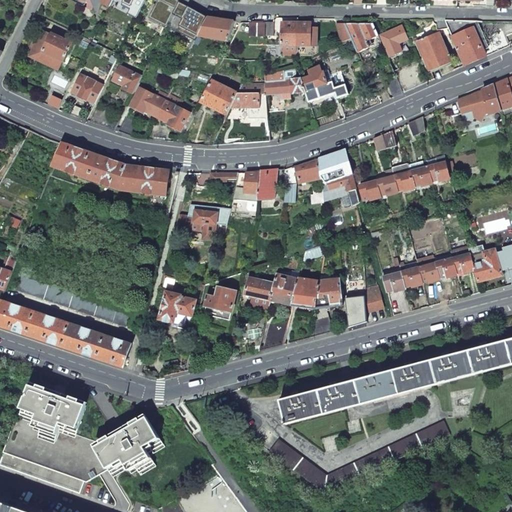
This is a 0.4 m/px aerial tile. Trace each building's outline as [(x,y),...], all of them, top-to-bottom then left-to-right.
[(111,0),(109,5),(135,18),(143,0),(111,0)] [(167,26),(179,2),(179,1),(176,0),(161,0),(161,1),(159,0),(157,0),(148,18),(166,27),(167,26)] [(196,40),(207,17),(205,17),(196,12),(190,9),(179,2),(167,26),(195,41),(196,40)] [(197,37),(228,42),(234,22),(220,20),(207,17),(196,40),(197,37)] [(477,21),(445,21),(466,66),(486,56),(475,33),(481,29),(477,21)] [(265,23),(250,23),(249,36),(265,37),(265,23)] [(298,23),(282,23),(282,45),(284,45),(297,46),(298,23)] [(311,23),(298,23),(297,46),(297,52),(303,53),(303,46),(317,46),(317,33),(314,33),(314,28),(311,28),(311,23)] [(345,24),(337,24),(342,42),(351,39),(345,24)] [(373,24),(345,24),(351,39),(352,40),(358,53),(370,47),(368,42),(379,36),(373,24)] [(403,26),(381,35),(391,56),(402,51),(398,43),(408,38),(403,26)] [(495,41),(486,44),(491,54),(509,46),(506,38),(503,30),(492,35),(495,41)] [(39,39),(47,43),(51,35),(43,31),(39,39)] [(72,44),(52,34),(51,35),(47,43),(39,39),(34,49),(36,54),(38,60),(58,70),(62,61),(63,62),(72,44)] [(439,34),(418,42),(430,70),(451,61),(439,34)] [(271,45),(265,45),(265,55),(273,55),(273,48),(271,48),(271,45)] [(284,55),(297,55),(297,52),(297,46),(284,45),(284,55)] [(417,61),(395,71),(398,78),(405,93),(427,83),(417,61)] [(181,70),(161,64),(159,73),(177,79),(181,70)] [(142,77),(121,66),(114,80),(125,85),(124,89),(133,93),(142,77)] [(306,92),(310,102),(336,94),(337,99),(349,95),(342,71),(326,76),(324,71),(323,72),(321,66),(308,70),(310,75),(301,77),(302,79),(306,92)] [(284,70),(264,76),(265,85),(266,95),(286,93),(306,92),(302,79),(291,80),(285,80),(284,70)] [(378,70),(368,75),(375,90),(377,95),(387,90),(378,70)] [(104,85),(81,74),(72,92),(95,103),(104,85)] [(398,78),(388,83),(394,97),(405,93),(398,78)] [(507,80),(495,86),(501,110),(511,107),(511,96),(511,92),(507,80)] [(237,93),(212,81),(202,102),(214,108),(227,115),(230,108),(237,93)] [(260,109),(260,94),(262,94),(266,95),(265,85),(241,84),(237,93),(230,108),(260,109)] [(67,93),(52,86),(44,102),(59,110),(67,93)] [(495,86),(483,91),(484,94),(480,96),(480,94),(477,93),(468,97),(469,98),(458,101),(464,122),(475,119),(482,122),(485,114),(489,113),(489,114),(501,111),(501,110),(495,86)] [(157,97),(141,89),(132,107),(144,113),(145,111),(157,117),(167,99),(169,96),(160,91),(157,97)] [(375,90),(339,105),(342,112),(344,119),(352,116),(381,104),(377,95),(375,90)] [(86,102),(77,98),(69,114),(79,117),(86,102)] [(175,102),(167,99),(157,117),(170,123),(169,125),(175,128),(181,132),(190,113),(173,105),(175,102)] [(122,115),(97,107),(90,121),(115,130),(122,115)] [(511,107),(501,110),(501,111),(502,116),(511,113),(511,107)] [(140,122),(126,117),(119,131),(133,136),(136,129),(140,122)] [(423,117),(416,120),(420,133),(425,131),(423,117)] [(416,120),(408,124),(414,136),(420,133),(416,120)] [(167,126),(155,122),(149,138),(161,140),(167,126)] [(269,126),(254,128),(254,135),(255,142),(271,141),(269,126)] [(284,131),(273,132),(274,141),(279,140),(285,138),(284,131)] [(383,135),(387,149),(397,146),(393,131),(383,135)] [(387,149),(383,135),(374,139),(377,151),(387,149)] [(94,154),(62,143),(53,166),(121,191),(167,196),(170,171),(126,166),(94,154)] [(333,154),(320,158),(322,178),(325,177),(327,185),(322,187),(323,189),(324,197),(324,201),(349,194),(348,191),(356,189),(352,173),(351,168),(346,149),(333,154)] [(445,156),(427,161),(428,167),(432,182),(439,180),(439,181),(450,178),(445,156)] [(308,162),(297,166),(298,171),(296,172),(299,184),(322,179),(322,178),(320,158),(308,162)] [(427,161),(410,165),(412,171),(428,167),(427,161)] [(409,163),(392,168),(392,169),(398,191),(405,189),(405,190),(416,187),(416,186),(412,171),(410,165),(409,163)] [(428,167),(412,171),(416,186),(422,185),(432,183),(432,182),(428,167)] [(293,168),(284,171),(284,186),(297,183),(293,168)] [(398,191),(392,169),(386,171),(388,178),(377,181),(381,196),(387,194),(387,195),(398,192),(398,191)] [(268,171),(260,172),(258,194),(258,199),(275,197),(277,171),(268,171)] [(253,173),(247,173),(246,188),(246,193),(258,194),(260,172),(253,173)] [(211,182),(227,182),(227,179),(237,179),(239,174),(211,174),(211,178),(211,182)] [(377,181),(359,185),(363,200),(370,199),(381,196),(377,181)] [(236,187),(233,200),(258,201),(258,199),(258,194),(246,193),(246,188),(236,187)] [(323,189),(314,190),(316,198),(324,197),(323,189)] [(193,229),(202,230),(204,233),(212,234),(215,232),(218,213),(199,211),(196,211),(195,217),(179,216),(177,226),(194,227),(193,229)] [(384,229),(371,232),(373,240),(386,237),(384,229)] [(511,244),(503,247),(511,282),(511,244)] [(326,245),(306,252),(304,260),(325,254),(326,245)] [(483,246),(470,250),(470,253),(475,269),(478,281),(490,278),(502,275),(501,271),(508,269),(511,284),(511,282),(503,247),(502,248),(503,251),(496,253),(495,249),(484,252),(483,246)] [(470,253),(453,258),(457,274),(463,272),(469,271),(475,269),(470,253)] [(17,261),(7,258),(3,270),(12,273),(17,261)] [(453,258),(436,263),(440,278),(446,276),(446,277),(452,276),(457,274),(453,258)] [(417,261),(404,265),(406,271),(418,267),(417,261)] [(399,264),(401,272),(405,287),(412,286),(417,285),(423,283),(418,267),(406,271),(404,265),(404,263),(399,264)] [(436,263),(418,267),(423,283),(429,281),(429,282),(434,280),(440,279),(440,278),(436,263)] [(3,270),(0,268),(0,288),(5,290),(12,273),(3,270)] [(322,269),(321,281),(330,281),(329,268),(322,269)] [(398,273),(383,277),(387,292),(394,291),(400,290),(406,288),(405,287),(401,272),(398,273)] [(299,279),(277,274),(275,284),(271,300),(293,305),(299,279)] [(129,312),(22,276),(17,291),(125,327),(129,312)] [(173,278),(165,276),(163,284),(171,286),(173,278)] [(271,300),(275,284),(248,278),(245,294),(252,296),(251,302),(254,307),(269,310),(271,300)] [(321,280),(299,279),(293,305),(317,308),(343,306),(339,280),(330,281),(321,281),(321,280)] [(384,308),(380,293),(377,286),(366,289),(367,312),(384,308)] [(219,288),(215,287),(208,295),(205,306),(206,306),(205,311),(230,318),(231,313),(232,313),(237,291),(219,287),(219,288)] [(167,293),(160,319),(174,323),(173,327),(176,327),(179,328),(180,324),(190,327),(196,301),(180,297),(181,296),(167,293)] [(133,345),(0,300),(0,325),(125,367),(133,345)] [(329,317),(314,321),(311,337),(333,331),(329,317)] [(289,320),(269,326),(263,350),(273,347),(284,344),(289,320)] [(263,335),(244,338),(246,346),(247,354),(259,351),(263,335)] [(296,397),(280,401),(283,411),(285,422),(284,422),(285,425),(511,364),(511,339),(484,347),(446,357),(408,367),(371,377),(333,387),(296,397)] [(199,352),(189,351),(184,371),(196,368),(197,360),(199,352)] [(64,394),(55,391),(54,394),(47,392),(48,389),(38,385),(37,388),(30,386),(20,414),(36,421),(34,426),(41,429),(39,435),(56,441),(60,429),(76,435),(87,406),(79,403),(80,400),(71,397),(70,400),(63,398),(64,394)] [(56,441),(39,435),(41,429),(34,426),(36,421),(20,414),(20,415),(17,414),(0,461),(0,465),(80,493),(84,481),(87,482),(109,469),(96,449),(94,446),(95,442),(76,435),(60,429),(56,441)] [(124,427),(116,433),(117,436),(112,439),(110,436),(101,442),(103,445),(96,449),(109,469),(112,475),(127,466),(130,471),(136,468),(140,473),(155,464),(148,453),(163,444),(147,418),(141,421),(139,419),(130,424),(132,426),(126,430),(124,427)] [(327,477),(279,440),(270,452),(325,494),(450,435),(444,422),(327,477)] [(245,511),(218,474),(176,499),(183,511),(245,511)] [(27,511),(0,502),(0,511),(27,511)]
